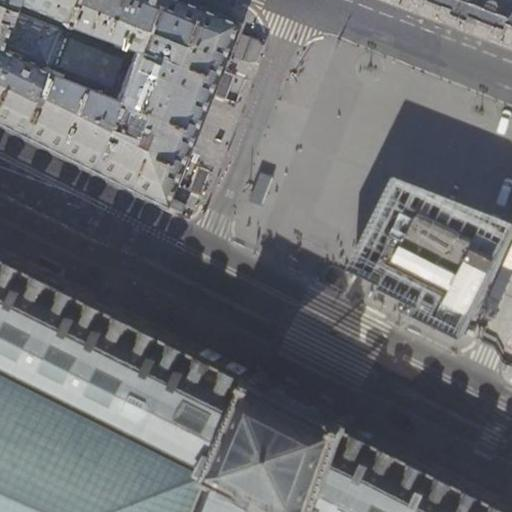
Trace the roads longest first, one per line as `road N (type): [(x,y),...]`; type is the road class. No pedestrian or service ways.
road 1 (residential): [(481,381),(206,240)]
road 2 (residential): [(206,240),(302,0)]
road 3 (residential): [(206,240),(0,139)]
road 4 (tertiary): [(313,0),(511,76)]
